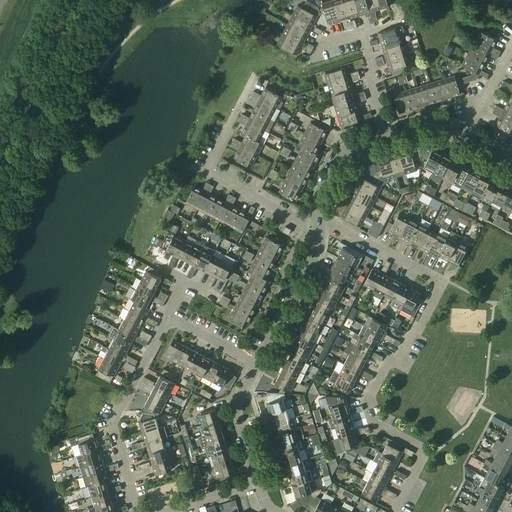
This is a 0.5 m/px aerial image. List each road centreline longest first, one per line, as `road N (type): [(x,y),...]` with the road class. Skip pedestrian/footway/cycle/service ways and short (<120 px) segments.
road 1 (residential): [(395,511),(420,449),(375,423),(369,398),(384,365),(401,357),(436,283),(318,217)]
road 2 (residential): [(318,232),(216,179),(209,167),(255,76)]
road 3 (residential): [(140,511),(113,423),(168,318)]
road 4 (residential): [(258,364),(314,256),(318,232)]
road 5 (residential): [(259,482),(236,412),(258,364)]
